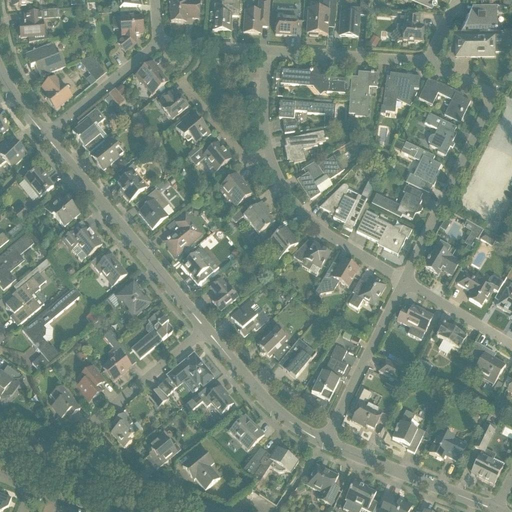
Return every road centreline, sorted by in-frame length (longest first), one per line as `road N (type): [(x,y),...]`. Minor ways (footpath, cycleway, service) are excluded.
road 1 (residential): [(403,281),(490,97),(427,62)]
road 2 (tertiary): [(204,330),(45,135)]
road 3 (residential): [(403,281),(320,231),(281,186),(268,157)]
road 4 (tertiary): [(494,510),(324,443)]
road 5 (residential): [(324,443),(403,281)]
road 6 (tertiary): [(324,443),(254,390),(204,330)]
road 7 (residential): [(427,62),(267,50)]
road 8 (residential): [(211,511),(128,475),(86,428)]
road 9 (residential): [(204,330),(86,428)]
road 10 (residential): [(158,42),(45,135)]
road 11 (residential): [(511,347),(403,281)]
road 12 (residential): [(268,157),(246,162),(180,82)]
